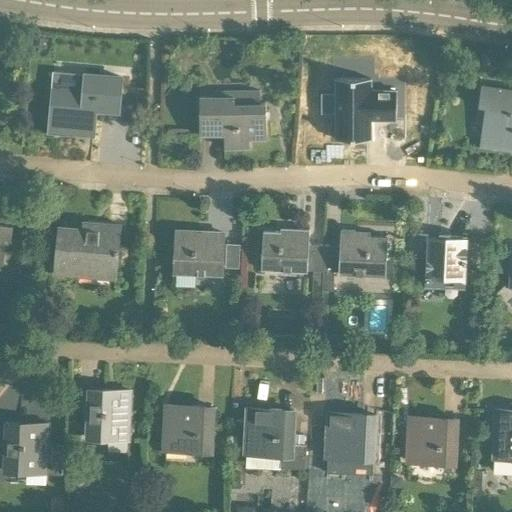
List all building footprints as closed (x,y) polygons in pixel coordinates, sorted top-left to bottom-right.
[(84,90),(53,88),(50,131),(93,135),(95,107),(118,109),(121,77),(85,74),(84,90)] [(353,147),(389,146),(388,127),(415,126),(414,97),(388,97),(388,85),(352,86),(353,102),(339,102),(339,121),(353,121),(353,147)] [(511,90),(481,86),(478,107),(492,109),(487,145),(480,144),(479,147),(511,151),(511,90)] [(234,97),(199,97),(199,135),(224,135),(224,149),(249,149),(249,140),(267,139),(266,103),(234,104),(234,97)] [(0,258),(4,259),(6,240),(11,241),(13,224),(8,224),(10,208),(0,206),(0,258)] [(60,228),(56,273),(115,278),(120,226),(105,225),(104,232),(60,228)] [(324,271),(325,246),(309,245),(310,229),(295,229),(295,233),(264,231),(262,269),(308,272),(308,270),(324,271)] [(341,246),(325,246),(324,271),(340,271),(340,273),(385,276),(387,237),(355,236),(355,232),(341,231),(341,246)] [(177,233),(175,271),(221,273),(223,233),(204,232),(204,234),(177,233)] [(438,242),(427,242),(425,285),(445,286),(445,275),(466,276),(467,237),(439,236),(438,242)] [(511,254),(511,278),(502,287),(505,291),(502,294),(511,306),(511,254)] [(477,343),(467,333),(457,343),(467,353),(477,343)] [(88,389),(86,437),(129,439),(131,390),(88,389)] [(168,405),(166,449),(211,451),(213,407),(168,405)] [(249,408),(247,453),(281,454),(280,466),(303,468),(304,448),(292,448),(292,445),(293,435),(294,411),(249,408)] [(511,409),(495,409),(492,470),(511,470),(511,409)] [(330,412),(328,457),(373,459),(375,414),(330,412)] [(411,416),(409,460),(454,463),(457,419),(411,416)] [(62,473),(63,445),(47,444),(48,424),(6,422),(4,471),(62,473)] [(481,471),(473,470),(472,496),(480,496),(481,471)] [(239,489),(240,473),(231,473),(230,489),(239,489)] [(402,477),(391,476),(390,486),(401,487),(402,477)]
